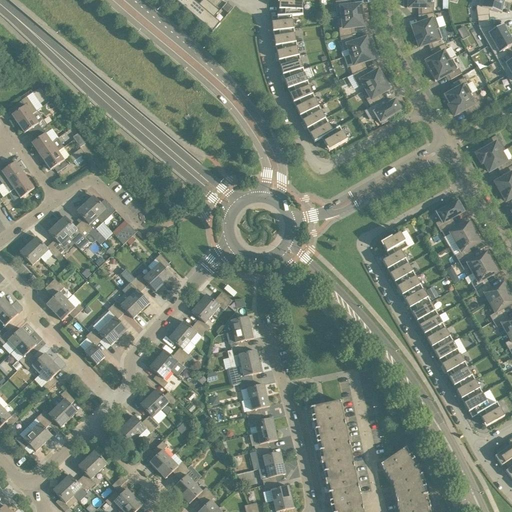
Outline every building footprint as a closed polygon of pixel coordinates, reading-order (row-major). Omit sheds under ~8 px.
[(173,0),(184,10),(192,0),(191,0),(173,0)] [(198,21),(212,5),(205,0),(202,0),(198,6),(192,0),(184,10),(198,21)] [(418,17),(434,14),(434,4),(429,4),(429,0),(406,0),(406,9),(421,9),(421,16),(418,17)] [(495,0),(478,0),(476,9),(478,23),(490,21),(488,11),(501,14),(504,3),(495,0)] [(341,13),(342,19),(362,16),(360,5),(348,7),(348,1),(335,3),(337,14),(341,13)] [(281,17),(292,17),(302,16),(302,12),(302,2),(279,2),(279,11),(282,11),(281,17)] [(222,9),(227,13),(232,8),(226,4),(222,9)] [(212,5),(198,21),(212,33),(220,24),(213,19),(219,12),(212,5)] [(439,25),(450,24),(448,12),(437,13),(439,25)] [(439,29),(437,24),(434,14),(418,17),(421,17),(423,23),(412,27),(416,39),(439,31),(438,30),(439,29)] [(362,16),(342,19),(343,25),(338,26),(340,39),(355,35),(352,36),(351,29),(363,27),(362,16)] [(293,30),(292,17),(281,17),(271,17),(271,18),(274,18),(275,24),(272,24),(273,33),(275,32),(293,30)] [(490,21),(478,23),(479,29),(489,47),(509,35),(503,25),(493,31),(491,27),(490,21)] [(296,44),(293,30),(275,32),(276,38),(274,39),(275,47),(278,47),(296,44)] [(439,31),(416,39),(414,40),(417,48),(419,47),(419,48),(431,44),(433,50),(430,52),(445,45),(443,40),(442,40),(439,31)] [(355,35),(340,39),(344,52),(349,51),(350,56),(369,50),(366,39),(354,43),(352,36),(355,36),(355,35)] [(511,40),(509,35),(489,47),(497,62),(508,56),(505,50),(511,46),(511,40)] [(299,57),(296,44),(278,47),(279,52),(276,53),(278,62),(281,61),(299,57)] [(436,56),(424,64),(429,73),(452,60),(456,58),(451,49),(448,50),(445,45),(430,52),(433,51),(436,56)] [(337,56),(335,50),(328,52),(330,58),(337,56)] [(348,63),(352,76),(366,70),(366,69),(364,71),(361,64),(373,60),(369,50),(350,56),(352,62),(348,63)] [(508,56),(497,62),(506,77),(511,73),(511,60),(511,61),(508,56)] [(303,70),(299,57),(281,61),(283,67),(280,67),(283,76),(285,75),(303,70)] [(458,69),(458,70),(452,60),(429,73),(435,83),(447,76),(450,81),(461,75),(458,69)] [(307,83),(303,70),(285,75),(287,81),(284,82),(287,90),(290,89),(307,83)] [(366,91),(383,81),(378,71),(367,77),(364,71),(366,70),(352,76),(355,81),(359,88),(363,86),(366,91)] [(468,85),(464,78),(453,85),(456,90),(443,98),(449,107),(469,97),(472,95),(467,85),(468,85)] [(389,90),(383,81),(366,91),(369,96),(365,98),(371,108),(384,100),(381,101),(378,96),(389,90)] [(312,95),(307,83),(290,89),(292,94),(290,95),(293,104),(296,103),(312,95)] [(318,108),(312,95),(296,103),(298,108),(296,109),(300,117),(302,116),(318,108)] [(475,99),(471,101),(469,97),(449,107),(454,117),(467,110),(470,115),(481,109),(475,99)] [(18,125),(37,112),(27,98),(22,101),(11,109),(15,114),(12,116),(18,125)] [(384,100),(371,108),(364,112),(369,120),(377,118),(381,126),(390,120),(390,119),(390,120),(389,118),(401,111),(395,101),(381,110),(378,105),(384,101),(384,100)] [(325,120),(318,108),(302,116),(305,121),(302,122),(307,130),(309,129),(325,120)] [(28,132),(31,137),(42,130),(47,126),(37,112),(18,125),(24,134),(28,132)] [(332,132),(325,120),(309,129),(312,134),(310,135),(314,143),(323,138),(332,132)] [(329,152),(347,142),(339,128),(332,132),(323,138),(326,142),(324,144),(329,152)] [(57,139),(51,143),(42,130),(31,137),(35,142),(31,144),(38,153),(52,144),(57,140),(57,139)] [(73,138),(80,148),(85,145),(78,134),(73,138)] [(476,155),(482,165),(484,164),(505,151),(501,153),(498,148),(502,146),(497,136),(486,142),(488,148),(476,155)] [(44,162),(58,152),(52,144),(38,153),(44,162)] [(73,162),(81,157),(84,155),(80,149),(69,158),(70,159),(73,163),(73,162)] [(502,172),(500,173),(500,174),(511,166),(511,163),(510,160),(506,163),(501,153),(505,151),(484,164),(489,173),(499,167),(502,172)] [(68,167),(58,152),(44,162),(50,171),(54,169),(57,174),(68,167)] [(8,161),(1,166),(0,166),(0,181),(2,185),(8,182),(22,172),(15,163),(12,166),(8,161)] [(500,193),(511,186),(511,166),(500,174),(503,172),(505,177),(495,183),(500,193)] [(8,194),(14,190),(14,191),(28,181),(22,172),(8,182),(2,185),(8,194)] [(34,190),(28,181),(14,191),(20,200),(34,190)] [(511,186),(500,193),(506,203),(511,198),(511,186)] [(101,223),(114,210),(105,201),(100,205),(93,197),(85,205),(101,223)] [(440,233),(455,225),(454,224),(451,226),(449,222),(449,221),(463,213),(457,202),(445,209),(445,207),(445,206),(435,212),(440,220),(435,225),(440,233)] [(100,246),(104,242),(112,234),(101,223),(85,205),(77,213),(84,220),(79,225),(96,242),(100,246)] [(96,242),(79,225),(75,229),(65,218),(56,226),(73,243),(80,251),(88,243),(93,245),(96,242)] [(455,225),(440,233),(441,233),(444,238),(450,235),(455,244),(475,233),(469,223),(455,231),(454,231),(452,227),(455,225)] [(65,251),(73,243),(56,226),(48,233),(55,241),(51,245),(60,255),(65,251)] [(132,238),(136,234),(128,226),(116,238),(123,246),(128,242),(132,238)] [(475,233),(455,244),(460,254),(455,257),(458,262),(472,255),(472,254),(469,256),(466,252),(467,252),(466,251),(481,243),(475,233)] [(382,245),(386,253),(387,254),(389,252),(392,257),(407,248),(400,235),(382,245)] [(51,245),(46,249),(36,239),(28,246),(40,259),(48,252),(55,259),(60,255),(51,245)] [(32,267),(40,259),(28,246),(20,254),(32,267)] [(115,252),(111,248),(106,252),(111,257),(115,252)] [(407,248),(392,257),(382,262),(387,271),(389,269),(392,274),(408,265),(401,253),(408,249),(407,248)] [(472,255),(458,262),(463,271),(469,269),(472,275),(492,263),(486,253),(472,261),(471,261),(469,257),(472,255)] [(155,260),(147,268),(151,272),(164,285),(172,277),(165,270),(169,266),(160,256),(155,260)] [(492,263),(472,275),(475,280),(471,284),(475,293),(489,285),(489,284),(486,286),(483,282),(484,282),(483,281),(498,273),(492,263)] [(408,265),(392,274),(390,275),(394,283),(397,282),(399,287),(415,278),(408,265)] [(86,270),(81,274),(86,279),(90,275),(86,270)] [(151,272),(143,280),(139,276),(135,280),(144,290),(149,286),(156,293),(164,285),(151,272)] [(415,278),(399,287),(397,288),(402,296),(404,295),(407,300),(423,291),(415,278)] [(45,290),(49,295),(59,285),(55,280),(45,290)] [(144,290),(135,280),(130,284),(137,291),(129,299),(141,312),(149,304),(140,294),(144,290)] [(484,295),(489,305),(509,293),(504,283),(489,291),(486,287),(489,285),(475,293),(479,298),(484,295)] [(59,294),(63,290),(59,285),(49,295),(53,299),(46,306),(54,314),(67,302),(59,294)] [(233,298),(237,294),(228,286),(224,290),(233,298)] [(423,291),(407,300),(404,301),(409,309),(412,308),(414,313),(430,304),(423,291)] [(222,293),(218,298),(228,307),(232,302),(222,293)] [(511,298),(509,293),(489,305),(495,314),(489,317),(493,323),(506,315),(503,316),(500,312),(501,312),(501,311),(511,304),(511,298)] [(125,295),(117,303),(112,307),(122,317),(126,312),(133,320),(141,312),(129,299),(125,295)] [(214,303),(206,296),(199,305),(212,316),(219,308),(224,312),(228,307),(218,298),(214,303)] [(238,307),(244,306),(243,298),(236,299),(238,307)] [(2,299),(0,300),(0,316),(10,307),(2,299)] [(67,302),(54,314),(61,322),(69,315),(73,320),(83,310),(79,306),(74,310),(67,302)] [(430,304),(414,313),(412,314),(417,322),(419,321),(422,326),(437,317),(430,304)] [(191,313),(199,320),(195,324),(206,333),(210,329),(205,325),(212,316),(199,305),(191,313)] [(0,316),(0,322),(5,327),(5,328),(18,315),(10,307),(0,316)] [(117,321),(122,317),(112,307),(108,311),(114,318),(106,326),(119,339),(127,331),(117,321)] [(506,315),(493,323),(496,328),(501,325),(507,335),(511,331),(511,318),(506,321),(503,317),(506,315)] [(437,317),(422,326),(419,327),(424,335),(426,334),(429,339),(445,330),(437,317)] [(233,333),(251,329),(248,318),(231,322),(233,333)] [(176,331),(190,343),(197,334),(201,338),(206,333),(195,324),(191,329),(183,323),(176,331)] [(99,344),(104,339),(111,347),(119,339),(106,326),(98,334),(94,330),(90,334),(99,344)] [(0,331),(0,340),(9,332),(5,328),(5,327),(0,331)] [(245,348),(243,342),(253,340),(251,329),(233,333),(227,335),(229,346),(230,345),(231,351),(245,348)] [(20,330),(13,337),(9,332),(0,340),(0,342),(3,346),(8,342),(15,350),(28,338),(20,330)] [(445,330),(429,339),(427,340),(431,348),(434,347),(436,352),(452,343),(445,330)] [(169,340),(180,349),(176,354),(186,362),(190,358),(183,351),(190,343),(176,331),(169,340)] [(95,348),(99,344),(90,334),(86,338),(92,345),(84,353),(96,366),(105,358),(95,348)] [(33,357),(29,353),(36,346),(28,338),(15,350),(23,358),(19,362),(23,367),(33,357)] [(452,343),(436,352),(434,353),(439,361),(441,360),(444,365),(460,356),(452,343)] [(256,352),(246,354),(245,348),(231,351),(235,368),(259,363),(256,352)] [(182,367),(186,362),(176,354),(172,358),(164,352),(157,360),(170,372),(178,363),(182,367)] [(44,355),(37,362),(33,357),(23,367),(28,371),(32,367),(39,375),(52,363),(44,355)] [(460,356),(444,365),(441,366),(446,374),(449,373),(451,378),(467,369),(460,356)] [(153,380),(164,389),(168,384),(163,380),(170,372),(157,360),(149,369),(157,376),(153,380)] [(52,363),(39,375),(47,383),(43,387),(47,392),(57,382),(53,378),(60,371),(52,363)] [(253,382),(251,376),(261,374),(259,363),(235,368),(239,385),(253,382)] [(467,369),(451,378),(449,379),(454,387),(456,386),(459,390),(474,381),(467,369)] [(217,381),(215,373),(207,375),(207,383),(217,381)] [(198,382),(202,386),(207,380),(203,377),(198,382)] [(65,385),(60,380),(57,383),(62,388),(65,385)] [(474,381),(459,390),(456,392),(461,400),(463,399),(466,403),(482,394),(474,381)] [(264,386),(254,388),(253,382),(239,385),(241,391),(247,390),(249,401),(267,397),(264,386)] [(156,391),(148,398),(160,411),(168,404),(172,408),(177,404),(168,394),(163,398),(156,391)] [(65,392),(61,396),(65,401),(57,408),(69,421),(77,413),(70,406),(74,402),(65,392)] [(482,394),(466,403),(464,405),(468,413),(471,412),(474,416),(489,407),(482,394)] [(261,416),(259,410),(269,408),(267,397),(249,401),(252,412),(246,413),(247,419),(261,416)] [(140,406),(150,416),(145,421),(155,430),(159,426),(152,419),(160,411),(148,398),(140,406)] [(314,431),(345,424),(340,403),(310,409),(314,431)] [(496,403),(489,407),(474,416),(471,418),(481,413),(484,418),(481,419),(486,428),(504,417),(496,403)] [(49,426),(54,422),(61,429),(69,421),(57,408),(48,416),(44,412),(40,416),(49,426)] [(3,410),(0,412),(0,428),(5,423),(9,428),(19,419),(15,414),(11,418),(3,410)] [(52,437),(45,430),(49,426),(40,416),(35,420),(39,425),(31,432),(43,445),(52,437)] [(272,420),(262,422),(261,416),(247,419),(249,425),(255,424),(257,435),(275,430),(272,420)] [(159,435),(155,430),(145,421),(141,425),(134,418),(126,425),(138,438),(146,431),(150,435),(152,433),(156,438),(159,435)] [(349,445),(345,424),(314,431),(319,452),(349,445)] [(130,446),(138,438),(126,425),(117,433),(130,446)] [(269,450),(267,444),(277,441),(275,430),(257,435),(260,445),(254,447),(256,453),(269,450)] [(14,440),(24,450),(28,446),(35,453),(43,445),(31,432),(23,440),(19,436),(14,440)] [(150,464),(157,472),(170,459),(163,451),(167,447),(162,443),(152,452),(157,457),(150,464)] [(354,467),(349,445),(319,452),(323,473),(354,467)] [(511,445),(506,449),(504,447),(496,452),(498,455),(494,457),(501,467),(508,462),(511,467),(511,466),(511,445)] [(152,453),(148,448),(138,458),(142,462),(152,453)] [(393,484),(419,471),(417,468),(419,467),(406,448),(380,466),(393,484)] [(280,453),(270,456),(269,450),(256,453),(257,459),(263,458),(265,469),(283,464),(280,453)] [(86,460),(99,473),(107,465),(94,452),(86,460)] [(186,468),(182,463),(174,455),(170,459),(157,472),(165,480),(172,473),(177,477),(186,468)] [(78,468),(85,475),(81,479),(90,489),(95,485),(91,481),(99,473),(86,460),(78,468)] [(261,481),(262,481),(264,487),(277,484),(275,478),(285,475),(283,464),(265,469),(258,470),(261,481)] [(358,488),(354,467),(323,473),(328,494),(358,488)] [(177,477),(181,482),(173,489),(181,497),(194,485),(187,477),(191,473),(186,468),(177,477)] [(422,475),(419,471),(393,484),(397,502),(427,495),(423,474),(422,475)] [(81,479),(76,483),(69,476),(61,484),(73,497),(81,489),(85,493),(90,489),(81,479)] [(112,487),(116,492),(126,482),(122,478),(112,487)] [(63,511),(66,511),(69,509),(77,501),(73,497),(61,484),(53,492),(60,499),(55,503),(63,511)] [(288,487),(278,489),(277,484),(264,487),(265,493),(271,492),(273,502),(291,498),(288,487)] [(189,505),(196,498),(201,503),(210,493),(206,489),(202,493),(194,485),(181,497),(189,505)] [(348,511),(363,509),(358,488),(328,494),(331,508),(334,507),(334,511),(348,511)] [(105,502),(107,504),(109,506),(109,507),(114,503),(121,511),(134,498),(127,490),(119,497),(115,493),(105,502)] [(201,503),(205,507),(199,511),(215,511),(218,510),(211,502),(215,498),(210,493),(201,503)] [(430,511),(427,495),(397,502),(398,511),(430,511)] [(136,511),(142,507),(134,498),(121,511),(122,511),(136,511)] [(281,511),(293,509),(291,498),(273,502),(275,511),(281,511)]
